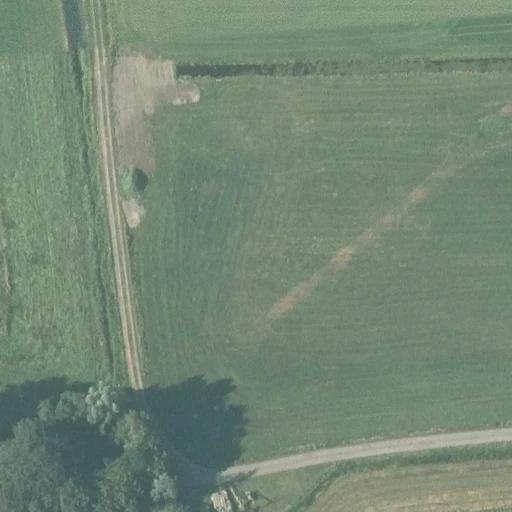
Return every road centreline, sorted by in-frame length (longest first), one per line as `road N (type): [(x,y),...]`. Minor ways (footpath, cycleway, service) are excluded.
road 1 (track): [(92,0),(138,399),(181,467),(204,477),(511,437)]
road 2 (track): [(0,507),(156,489),(196,475)]
